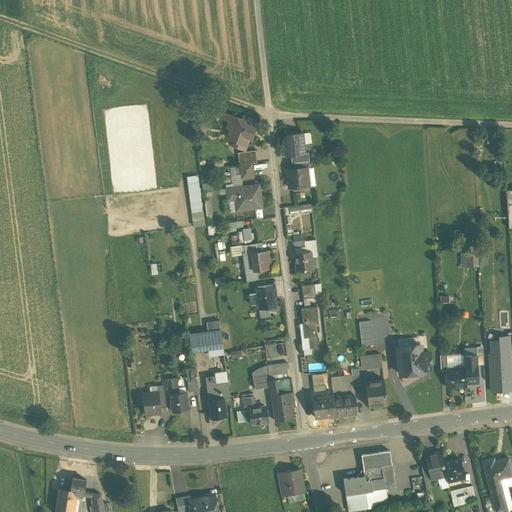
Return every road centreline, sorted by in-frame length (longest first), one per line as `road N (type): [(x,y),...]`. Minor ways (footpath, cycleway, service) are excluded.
road 1 (residential): [(307,442),(269,115)]
road 2 (secondary): [(307,442),(126,454),(0,430)]
road 3 (track): [(269,115),(0,18)]
road 4 (track): [(269,115),(511,125)]
road 5 (secondary): [(511,413),(307,442)]
